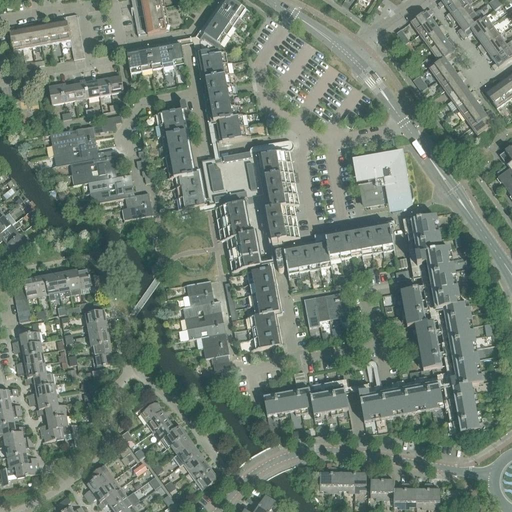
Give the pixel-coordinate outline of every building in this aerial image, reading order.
[(135,20),(140,19),(145,18),(147,32),(138,33),(139,38),(148,36),(148,37),(167,34),(160,0),(141,0),(143,8),(133,10),(135,20)] [(246,11),(229,0),(223,9),(239,20),(246,11)] [(445,7),(447,11),(462,0),(444,0),(442,2),(442,3),(438,6),(441,10),(445,7)] [(446,17),(449,21),(469,7),(473,4),(469,0),(462,0),(447,11),(450,14),(446,17)] [(456,22),(459,26),(474,15),(469,7),(449,21),(452,25),(456,22)] [(239,20),(223,9),(217,18),(233,29),(239,20)] [(424,27),(432,21),(430,18),(433,15),(431,11),(427,14),(426,13),(411,24),(420,37),(427,31),(424,27)] [(465,34),(470,30),(480,23),(485,19),(479,11),(474,15),(459,26),(461,30),(457,33),(460,37),(464,34),(465,34)] [(77,17),(66,19),(67,24),(68,26),(79,24),(77,17)] [(227,38),(233,29),(217,18),(211,27),(227,38)] [(66,19),(61,20),(62,25),(58,25),(61,44),(71,42),(70,41),(69,33),(68,26),(67,24),(66,19)] [(470,30),(465,34),(467,38),(469,37),(473,34),(479,42),(486,36),(484,32),(491,27),(485,19),(480,23),(470,30)] [(52,21),(47,22),(52,46),(61,44),(58,25),(53,26),(52,21)] [(425,44),(445,30),(442,27),(438,30),(432,21),(424,27),(427,31),(420,37),(425,44)] [(43,28),(39,29),(42,48),(52,46),(47,22),(42,23),(43,28)] [(79,24),(68,26),(69,33),(80,31),(79,24)] [(28,26),(33,49),(42,48),(39,29),(34,30),(33,25),(28,26)] [(24,31),(20,32),(23,51),(33,49),(28,26),(23,27),(24,31)] [(221,47),(227,38),(211,27),(204,36),(221,48),(221,47)] [(478,48),(481,52),(500,38),(491,27),(484,32),(486,36),(479,42),(481,45),(478,48)] [(23,51),(20,32),(15,33),(14,28),(9,29),(10,34),(13,53),(23,51)] [(439,47),(446,41),(444,37),(447,34),(445,30),(425,44),(434,56),(441,50),(439,47)] [(80,31),(69,33),(70,41),(81,39),(80,31)] [(221,48),(204,36),(200,42),(199,44),(200,49),(204,71),(206,81),(208,93),(210,102),(212,113),(214,124),(219,123),(223,145),(247,140),(246,139),(245,129),(243,118),(237,119),(235,109),(234,98),(233,98),(232,90),(231,87),(230,77),(228,67),(228,66),(226,56),(226,55),(222,56),(221,48)] [(487,54),(493,61),(500,56),(498,52),(505,46),(500,38),(481,52),(483,56),(487,54)] [(81,39),(70,41),(71,42),(72,48),(82,46),(81,39)] [(449,57),(452,61),(456,58),(453,54),(455,53),(446,41),(439,47),(441,50),(434,56),(439,64),(449,57)] [(82,46),(72,48),(73,55),(84,53),(82,46)] [(511,55),(505,46),(498,52),(500,56),(493,61),(495,65),(492,68),(494,72),(498,69),(499,69),(511,59),(511,55)] [(182,47),(171,49),(174,69),(185,67),(182,47)] [(171,49),(160,51),(163,70),(174,69),(171,49)] [(160,51),(149,53),(153,72),(163,70),(160,51)] [(84,53),(73,55),(74,62),(85,60),(84,53)] [(149,53),(139,55),(142,74),(153,72),(149,53)] [(142,74),(139,55),(127,57),(131,76),(142,74)] [(443,73),(451,68),(448,64),(452,61),(449,57),(439,64),(429,71),(438,83),(446,77),(443,73)] [(444,91),(463,77),(460,73),(456,75),(451,68),(443,73),(446,77),(438,83),(444,91)] [(507,75),(503,78),(511,90),(511,77),(510,79),(507,75)] [(457,93),(465,87),(462,84),(466,81),(463,77),(444,91),(452,102),(460,97),(457,93)] [(502,84),(494,90),(500,98),(504,95),(509,103),(511,100),(511,90),(503,78),(499,80),(502,84)] [(121,79),(109,81),(112,96),(124,94),(121,79)] [(109,81),(97,83),(100,98),(112,96),(109,81)] [(97,83),(86,85),(88,101),(100,98),(97,83)] [(86,85),(74,87),(77,103),(88,101),(86,85)] [(65,105),(61,87),(49,89),(53,107),(65,105)] [(62,87),(61,87),(65,105),(77,103),(74,87),(62,89),(62,87)] [(452,102),(458,110),(477,96),(474,92),(470,95),(465,87),(457,93),(460,97),(452,102)] [(500,98),(494,90),(490,93),(488,89),(483,92),(486,95),(486,96),(497,111),(509,103),(504,95),(500,98)] [(458,110),(466,122),(474,116),(471,112),(479,107),(476,103),(480,100),(477,96),(458,110)] [(466,122),(472,130),(491,116),(488,112),(484,114),(479,107),(471,112),(474,116),(466,122)] [(193,176),(182,112),(158,117),(170,182),(176,181),(182,212),(205,208),(199,175),(193,176)] [(491,116),(472,130),(478,138),(493,127),(490,123),(494,120),(491,116)] [(101,121),(102,127),(102,128),(116,125),(123,124),(121,118),(101,121)] [(348,118),(343,126),(351,131),(357,124),(348,118)] [(102,128),(102,127),(99,128),(100,135),(117,132),(116,125),(102,128)] [(53,148),(95,140),(93,129),(51,137),(53,148)] [(55,158),(97,150),(95,140),(53,148),(55,158)] [(511,148),(500,157),(507,168),(511,164),(511,148)] [(57,169),(71,167),(71,166),(98,161),(103,160),(113,158),(113,159),(116,158),(114,152),(102,154),(98,155),(97,150),(55,158),(57,169)] [(294,174),(290,154),(257,159),(256,154),(202,164),(210,207),(215,206),(222,243),(226,243),(232,275),(247,272),(248,276),(266,273),(265,269),(277,266),(275,259),(275,257),(277,256),(278,255),(280,255),(282,258),(283,266),(286,264),(284,254),(283,243),(300,240),(295,208),(300,207),(294,174)] [(401,154),(383,157),(381,161),(375,162),(372,159),(360,162),(358,165),(355,165),(359,184),(370,182),(371,186),(358,188),(359,189),(361,188),(365,209),(385,205),(386,208),(387,208),(385,201),(389,200),(391,211),(401,209),(402,212),(404,213),(406,213),(407,211),(407,206),(412,205),(414,201),(412,189),(406,185),(405,181),(408,177),(404,157),(401,154)] [(71,167),(73,177),(115,169),(113,159),(113,158),(103,160),(98,161),(71,166),(71,167)] [(144,170),(144,173),(150,172),(147,158),(142,159),(142,162),(144,170)] [(75,188),(89,185),(116,180),(115,176),(116,176),(115,169),(73,177),(75,188)] [(498,180),(511,199),(511,173),(510,171),(505,174),(503,171),(497,175),(500,178),(498,180)] [(89,185),(91,196),(133,188),(131,177),(116,180),(89,185)] [(91,196),(93,206),(126,200),(134,199),(133,195),(134,194),(133,188),(91,196)] [(126,200),(128,211),(151,206),(149,195),(135,198),(134,199),(126,200)] [(151,206),(128,211),(123,212),(124,222),(129,221),(130,222),(153,217),(151,206)] [(0,235),(11,227),(4,218),(0,220),(0,235)] [(417,268),(422,267),(422,266),(427,265),(425,256),(428,255),(438,312),(446,310),(460,388),(458,389),(456,380),(450,381),(452,390),(461,436),(480,432),(479,427),(483,426),(480,414),(477,415),(475,404),(479,404),(476,391),(472,392),(472,387),(483,385),(482,378),(478,379),(476,369),(480,368),(478,356),(474,357),(472,346),(476,346),(474,334),(470,334),(468,324),(472,323),(470,311),(466,312),(465,306),(457,308),(456,303),(460,302),(458,290),(454,290),(452,280),(456,280),(454,267),(450,268),(448,258),(452,257),(451,250),(439,253),(438,248),(442,247),(440,235),(436,235),(434,225),(438,225),(437,218),(414,222),(420,256),(415,257),(417,268)] [(0,244),(2,243),(5,247),(18,237),(11,227),(0,235),(0,244)] [(395,252),(391,229),(326,241),(327,246),(284,254),(286,264),(288,277),(332,269),(331,264),(395,252)] [(18,237),(5,247),(9,251),(5,253),(5,256),(8,260),(26,247),(18,237)] [(397,262),(398,270),(408,269),(406,260),(397,262)] [(77,272),(81,291),(95,288),(96,292),(103,291),(100,276),(90,279),(89,269),(77,272)] [(67,274),(71,293),(81,291),(77,272),(67,274)] [(256,352),(280,348),(274,316),(279,315),(272,272),(266,273),(248,276),(256,318),(251,319),(256,352)] [(396,274),(397,283),(410,281),(408,272),(396,274)] [(56,276),(60,295),(71,293),(67,274),(56,276)] [(56,276),(46,278),(49,297),(60,295),(56,276)] [(46,278),(35,280),(39,299),(49,297),(46,278)] [(39,299),(35,280),(24,282),(25,288),(26,294),(27,300),(28,301),(39,299)] [(187,287),(189,298),(213,294),(211,283),(187,287)] [(414,345),(418,345),(420,355),(416,355),(419,368),(422,367),(423,372),(421,373),(422,379),(430,378),(429,371),(432,371),(433,377),(442,376),(440,369),(442,369),(434,323),(426,325),(420,291),(397,295),(398,301),(402,301),(404,311),(400,312),(402,324),(406,323),(407,329),(415,327),(416,332),(412,333),(414,345)] [(185,310),(191,309),(215,305),(215,304),(213,294),(189,298),(189,299),(184,300),(185,310)] [(347,294),(336,296),(341,320),(342,325),(353,323),(352,318),(347,294)] [(341,320),(336,296),(326,298),(330,322),(341,320)] [(330,322),(326,298),(315,300),(319,324),(330,322)] [(319,324),(315,300),(304,302),(308,326),(319,324)] [(183,310),(185,321),(222,314),(220,303),(215,304),(215,305),(191,309),(185,310),(183,310)] [(85,316),(87,327),(107,324),(105,313),(85,316)] [(224,325),(222,314),(185,321),(187,332),(224,325)] [(87,327),(89,338),(109,334),(107,324),(87,327)] [(226,336),(224,325),(187,332),(189,342),(202,340),(226,336)] [(12,345),(13,350),(42,345),(40,334),(20,337),(21,343),(12,345)] [(89,338),(91,348),(111,345),(109,334),(89,338)] [(226,336),(202,340),(204,351),(228,346),(226,336)] [(23,354),(24,359),(44,356),(42,345),(13,350),(14,355),(23,354)] [(113,355),(111,345),(91,348),(93,359),(113,355)] [(206,361),(217,359),(228,357),(230,357),(228,346),(204,351),(206,361)] [(113,355),(93,359),(95,370),(96,373),(93,374),(94,381),(108,378),(106,371),(106,368),(115,367),(113,355)] [(17,371),(46,366),(44,356),(24,359),(25,364),(16,366),(17,371)] [(228,357),(217,359),(218,365),(229,363),(228,357)] [(218,365),(213,366),(215,374),(231,371),(229,363),(218,365)] [(27,375),(28,381),(34,380),(34,379),(48,377),(47,377),(46,366),(17,371),(18,377),(27,375)] [(35,385),(35,390),(55,387),(53,376),(47,377),(48,377),(34,379),(34,380),(28,381),(25,381),(26,386),(35,385)] [(28,397),(29,402),(57,397),(55,387),(35,390),(36,396),(28,397)] [(368,392),(359,394),(360,400),(360,402),(364,425),(371,424),(370,420),(381,418),(381,422),(393,420),(393,416),(403,414),(404,418),(416,416),(415,412),(425,410),(426,414),(438,412),(438,408),(443,406),(440,388),(373,400),(370,400),(370,398),(369,397),(368,392)] [(0,393),(0,405),(11,403),(10,398),(19,396),(18,390),(0,393)] [(295,413),(296,417),(308,415),(308,411),(313,410),(315,422),(321,421),(321,417),(331,415),(332,419),(344,417),(343,413),(349,412),(345,393),(311,399),(310,391),(264,399),(267,418),(273,418),(274,422),(286,419),(285,415),(295,413)] [(38,406),(39,412),(45,411),(59,408),(57,397),(29,402),(30,408),(38,406)] [(132,410),(136,415),(139,413),(140,416),(147,425),(163,413),(156,404),(149,410),(147,407),(143,401),(132,410)] [(0,405),(0,416),(22,412),(21,407),(12,409),(11,403),(0,405)] [(46,416),(47,421),(67,418),(65,407),(59,408),(45,411),(39,412),(37,412),(38,418),(46,416)] [(0,416),(0,427),(15,424),(14,419),(23,418),(22,412),(0,416)] [(147,425),(153,434),(169,422),(163,413),(147,425)] [(40,428),(41,433),(69,428),(67,418),(47,421),(48,427),(40,428)] [(160,443),(164,440),(164,439),(176,431),(169,422),(153,434),(160,443)] [(0,438),(3,438),(17,435),(23,434),(26,434),(25,428),(16,430),(15,424),(0,427),(0,438)] [(69,428),(41,433),(42,440),(44,440),(45,444),(43,444),(43,445),(65,441),(64,436),(73,434),(75,444),(81,443),(78,426),(69,428)] [(187,437),(180,427),(176,431),(164,440),(171,448),(187,437)] [(122,437),(125,441),(131,437),(128,433),(122,437)] [(3,438),(5,449),(34,443),(33,438),(24,440),(23,434),(17,435),(3,438)] [(131,437),(125,441),(127,445),(134,440),(131,437)] [(193,445),(187,437),(171,448),(177,457),(193,445)] [(5,449),(7,459),(27,456),(26,450),(34,449),(34,443),(5,449)] [(177,457),(183,466),(200,454),(193,445),(177,457)] [(135,455),(137,459),(143,454),(141,451),(135,455)] [(137,459),(140,462),(146,458),(143,454),(137,459)] [(183,466),(190,475),(206,463),(200,454),(183,466)] [(7,459),(9,470),(37,465),(36,459),(28,461),(27,456),(7,459)] [(191,487),(196,483),(212,472),(206,463),(190,475),(193,479),(188,483),(191,487)] [(138,464),(132,468),(135,473),(142,468),(138,464)] [(9,470),(0,471),(3,488),(10,487),(7,477),(17,475),(18,480),(39,476),(39,475),(37,476),(36,472),(39,472),(37,465),(9,470)] [(152,470),(155,473),(161,469),(159,465),(152,470)] [(92,476),(91,476),(88,478),(89,479),(92,483),(87,487),(91,492),(84,497),(87,501),(115,481),(109,471),(105,466),(92,476)] [(161,469),(155,473),(158,477),(164,472),(161,469)] [(325,495),(332,495),(332,469),(329,469),(327,473),(327,476),(320,476),(320,493),(325,493),(325,495)] [(338,493),(344,493),(344,476),(338,476),(338,473),(336,469),(332,469),(332,495),(338,495),(338,493)] [(348,495),(355,495),(354,469),(352,469),(349,473),(349,476),(344,476),(344,493),(348,493),(348,495)] [(354,469),(355,495),(361,495),(361,493),(367,493),(367,476),(360,476),(360,473),(358,469),(354,469)] [(212,472),(196,483),(202,493),(219,481),(212,472)] [(376,502),(382,502),(383,476),(379,476),(377,479),(377,482),(371,482),(371,500),(376,500),(376,502)] [(389,500),(394,500),(394,491),(395,483),(388,482),(388,480),(386,476),(383,476),(382,502),(389,502),(389,500)] [(97,500),(100,505),(117,493),(116,493),(121,489),(115,481),(87,501),(90,505),(97,500)] [(165,487),(168,491),(174,486),(171,483),(165,487)] [(399,511),(405,511),(405,485),(402,485),(400,488),(400,492),(394,491),(394,500),(394,509),(399,509),(399,511)] [(412,509),(417,509),(417,492),(411,492),(411,489),(409,485),(405,485),(405,511),(412,511),(412,509)] [(422,511),(428,511),(428,485),(425,485),(423,489),(423,492),(417,492),(417,509),(422,509),(422,511)] [(428,485),(428,511),(435,511),(435,509),(440,509),(440,492),(434,492),(434,489),(432,485),(428,485)] [(174,486),(168,491),(170,494),(176,490),(174,486)] [(108,506),(111,510),(128,498),(121,489),(116,493),(117,493),(100,505),(98,506),(101,511),(108,506)] [(127,511),(134,507),(128,498),(111,510),(112,511),(127,511)] [(255,501),(253,503),(265,511),(276,511),(280,508),(266,498),(262,503),(260,501),(255,501)] [(67,499),(55,507),(59,511),(60,511),(61,511),(60,511),(83,511),(81,508),(76,511),(73,511),(70,508),(68,506),(71,504),(67,499)] [(178,505),(180,509),(187,504),(184,500),(178,505)] [(173,503),(168,507),(171,511),(173,511),(177,509),(173,503)] [(256,511),(255,511),(265,511),(253,503),(252,506),(254,510),(256,511)]
